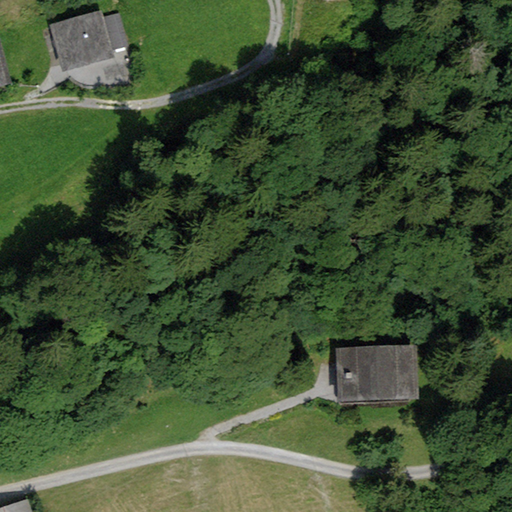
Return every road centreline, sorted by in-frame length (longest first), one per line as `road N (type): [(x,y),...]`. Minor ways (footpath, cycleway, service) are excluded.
road 1 (unclassified): [(0,491),(207,443),(377,474),(474,461),(511,439)]
road 2 (residential): [(271,0),(274,41),(259,62),(170,101),(125,106)]
road 3 (residential): [(0,109),(71,101),(125,106)]
